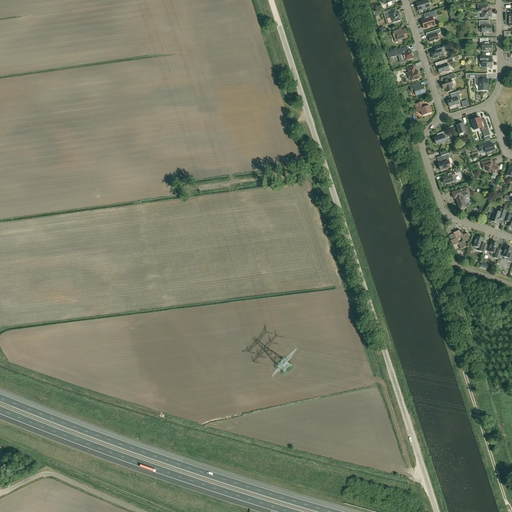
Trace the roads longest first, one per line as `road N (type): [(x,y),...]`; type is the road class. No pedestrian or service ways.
road 1 (unclassified): [(436,511),(271,0)]
road 2 (motorway): [(331,511),(0,397)]
road 3 (motorway): [(0,410),(291,511)]
road 4 (track): [(341,0),(430,271)]
road 5 (track): [(430,271),(504,500)]
road 6 (track): [(173,190),(306,172),(304,102)]
road 7 (residential): [(511,238),(443,211),(423,150),(424,135),(443,119)]
road 8 (unclassified): [(141,511),(47,473),(0,494)]
road 9 (residential): [(443,119),(404,0)]
